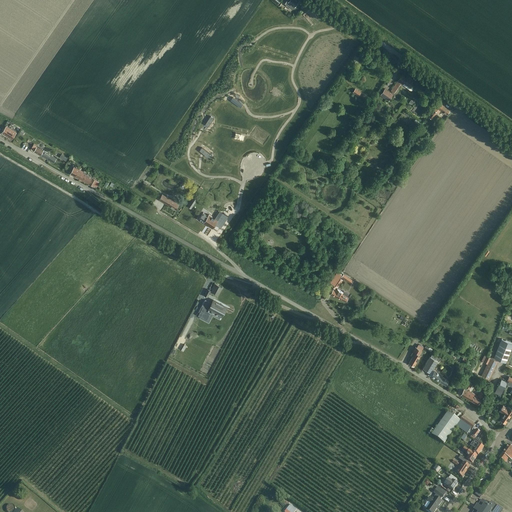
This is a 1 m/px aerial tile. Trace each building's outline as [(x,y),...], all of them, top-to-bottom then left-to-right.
[(402,75),(391,91),(394,93),(401,84),(403,86),(404,83),(411,88),(409,90),(410,91),(411,91),(413,91),(415,87),(414,86),(413,85),(415,82),(408,77),(407,79),(402,75)] [(385,89),(381,95),(389,101),(393,95),(385,89)] [(241,108),(243,105),(233,97),(230,100),(241,108)] [(440,110),(447,115),(450,111),(442,105),(444,103),(440,100),(439,103),(429,116),(432,119),(437,112),(438,113),(440,110)] [(208,127),(214,118),(210,116),(205,124),(208,127)] [(16,132),(13,130),(15,127),(11,125),(9,128),(6,126),(2,133),(12,139),(16,132)] [(34,151),(34,152),(40,155),(48,160),(49,159),(53,161),(55,157),(51,155),(51,154),(37,146),(34,151)] [(207,157),(210,154),(202,147),(199,151),(207,157)] [(83,172),(83,171),(84,170),(75,165),(70,173),(79,178),(83,172)] [(87,173),(83,171),(83,172),(79,178),(94,186),(94,185),(97,186),(100,181),(97,180),(97,179),(93,176),(87,173)] [(162,194),(159,200),(176,210),(180,204),(162,194)] [(193,197),(187,206),(191,208),(197,200),(193,197)] [(199,219),(217,231),(226,217),(218,212),(214,218),(209,214),(208,216),(203,213),(199,219)] [(337,272),(330,283),(333,285),(332,287),(334,289),(337,286),(338,287),(340,283),(337,281),(341,275),(337,272)] [(351,283),(353,281),(344,274),(342,277),(351,283)] [(215,283),(212,288),(213,289),(210,294),(212,295),(214,292),(218,295),(222,287),(215,283)] [(333,290),(331,294),(345,301),(347,297),(343,294),(342,294),(343,292),(337,289),(336,291),(333,290)] [(203,307),(198,315),(206,320),(210,313),(209,313),(210,312),(216,315),(218,310),(223,313),(226,307),(216,301),(216,302),(213,301),(208,310),(203,307)] [(511,345),(511,342),(502,339),(494,358),(506,362),(511,345)] [(413,356),(409,363),(414,366),(420,355),(419,355),(422,350),(423,347),(418,345),(417,347),(416,347),(411,355),(413,356)] [(497,361),(490,358),(484,355),(482,361),(487,364),(481,375),(489,379),(497,361)] [(430,356),(423,368),(429,372),(428,375),(446,385),(449,381),(441,376),(442,375),(433,369),(438,361),(430,356)] [(499,383),(497,387),(503,390),(507,382),(501,379),(499,383)] [(477,395),(475,394),(468,390),(472,384),(469,382),(466,387),(465,387),(461,394),(477,404),(484,393),(480,391),(477,395)] [(511,409),(507,406),(506,408),(503,405),(499,410),(504,414),(500,419),(505,423),(511,413),(511,409)] [(443,444),(456,426),(460,421),(448,412),(431,435),(443,444)] [(476,426),(474,425),(463,417),(460,421),(456,426),(467,434),(470,430),(472,431),(476,426)] [(471,436),(471,437),(478,442),(480,440),(476,438),(480,432),(476,429),(471,436)] [(483,447),(479,444),(475,441),(473,443),(475,444),(472,447),(475,449),(473,452),(478,455),(483,447)] [(511,448),(508,445),(499,458),(505,463),(509,458),(511,460),(511,458),(511,448)] [(466,454),(465,454),(469,457),(466,460),(472,464),(477,456),(468,450),(466,454)] [(460,468),(456,473),(462,478),(470,467),(469,466),(471,464),(460,456),(458,459),(462,462),(459,467),(460,468)] [(448,479),(444,484),(453,491),(457,485),(455,483),(457,480),(451,475),(448,479)] [(431,504),(426,510),(428,511),(434,511),(442,502),(439,500),(441,498),(442,498),(444,495),(436,489),(434,493),(436,494),(434,497),(435,498),(433,500),(429,498),(427,501),(431,504)] [(475,510),(473,511),(501,511),(503,510),(491,502),(489,505),(482,500),(478,506),(477,505),(474,509),(475,510)] [(290,511),(292,511),(296,508),(290,502),(286,507),(290,511)]
